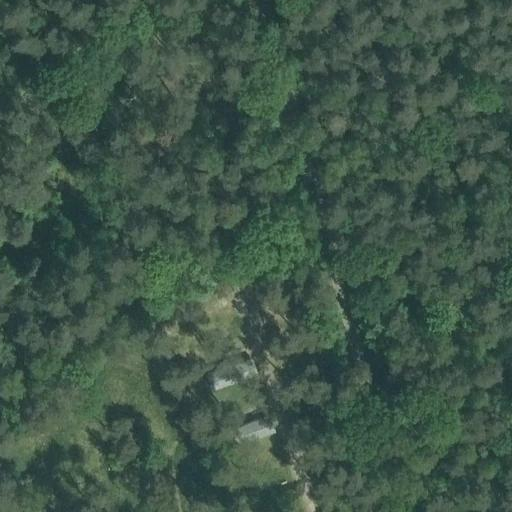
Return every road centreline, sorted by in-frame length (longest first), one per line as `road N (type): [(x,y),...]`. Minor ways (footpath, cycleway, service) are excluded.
road 1 (unclassified): [(0,391),(306,161)]
road 2 (unclassified): [(400,511),(306,161)]
road 3 (unclassified): [(306,161),(259,0)]
